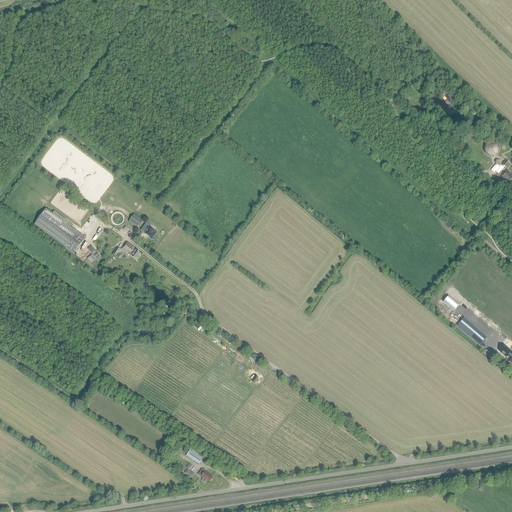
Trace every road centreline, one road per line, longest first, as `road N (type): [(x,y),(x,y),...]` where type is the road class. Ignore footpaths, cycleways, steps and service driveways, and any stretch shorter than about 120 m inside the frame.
road 1 (unclassified): [(88,511),(511,447)]
road 2 (unclassified): [(268,511),(511,473)]
